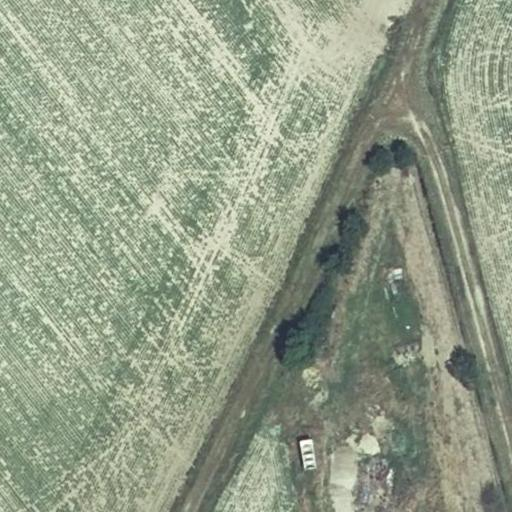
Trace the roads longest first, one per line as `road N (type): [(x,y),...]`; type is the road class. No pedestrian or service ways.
road 1 (track): [(194,511),(448,0)]
road 2 (track): [(404,88),(434,164),(511,467)]
